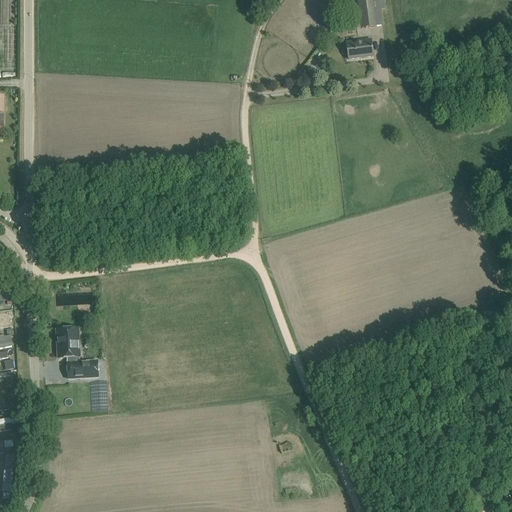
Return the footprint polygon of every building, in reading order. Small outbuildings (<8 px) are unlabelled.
[(358,0),(362,29),(375,28),(383,27),(379,0),(358,0)] [(371,42),(347,45),(349,60),(373,57),(371,42)] [(0,327),(11,326),(9,311),(0,312),(0,327)] [(72,330),(57,331),(59,359),(68,358),(68,363),(69,379),(99,377),(98,361),(80,362),(80,358),(80,341),(73,341),(72,330)] [(12,336),(0,336),(0,348),(12,347),(12,336)] [(4,361),(6,370),(15,368),(13,359),(4,361)] [(15,373),(0,373),(0,382),(15,382),(15,373)] [(13,417),(0,419),(0,431),(15,429),(13,417)] [(14,492),(15,455),(5,454),(4,491),(14,492)]
